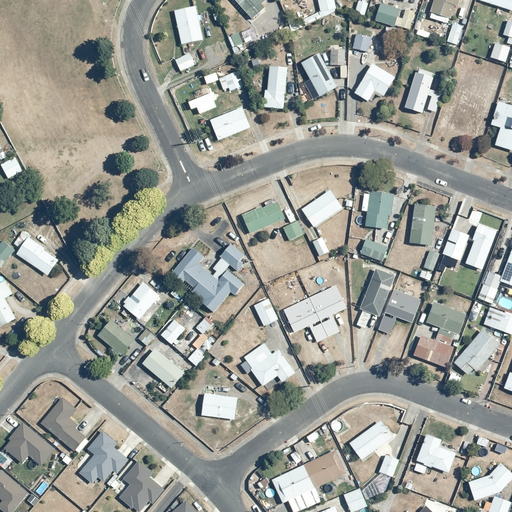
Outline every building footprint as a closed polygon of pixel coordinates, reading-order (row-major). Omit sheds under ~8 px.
[(236,0),(253,19),(266,7),(263,4),(267,0),(236,0)] [(335,10),(333,0),(317,0),(320,12),(335,10)] [(460,0),(435,0),(431,12),(452,19),(456,5),(459,6),(460,0)] [(511,0),(480,0),(481,0),(511,10),(511,0)] [(365,19),(369,3),(360,1),(355,16),(365,19)] [(382,3),(376,20),(396,27),(401,9),(382,3)] [(197,6),(175,11),(183,44),(204,39),(197,6)] [(401,26),(410,29),(416,12),(407,9),(401,26)] [(511,20),(508,19),(502,36),(511,38),(511,20)] [(458,45),(464,27),(454,24),(448,42),(458,45)] [(239,32),(228,36),(232,48),(243,44),(239,32)] [(370,38),(355,35),(353,50),(368,52),(370,38)] [(346,50),(332,49),(331,65),(346,65),(346,50)] [(177,59),(182,71),(196,65),(191,53),(177,59)] [(339,87),(321,53),(303,63),(321,97),(339,87)] [(374,64),(356,93),(369,101),(376,90),(385,96),(396,77),(374,64)] [(265,107),(285,109),(289,68),(271,66),(269,90),(267,90),(265,107)] [(244,86),(239,71),(225,76),(231,91),(244,86)] [(417,72),(406,108),(423,113),(434,78),(417,72)] [(500,78),(488,74),(485,88),(497,91),(500,78)] [(461,90),(449,121),(469,129),(475,113),(480,115),(486,99),(461,90)] [(496,145),(511,149),(511,105),(499,101),(492,124),(502,127),(496,145)] [(215,129),(220,140),(252,127),(244,109),(244,107),(212,120),(215,129)] [(22,172),(15,158),(1,165),(8,179),(22,172)] [(303,210),(315,227),(316,227),(344,208),(332,190),(303,210)] [(395,194),(371,191),(366,226),(388,229),(390,215),(392,215),(395,194)] [(243,215),(252,234),(286,219),(279,202),(264,208),(263,206),(243,215)] [(438,206),(416,204),(411,243),(433,245),(437,216),(438,206)] [(284,228),(291,240),(305,233),(299,220),(284,228)] [(467,263),(484,270),(498,231),(479,224),(473,240),(475,241),(467,263)] [(461,261),(470,235),(453,229),(444,254),(461,261)] [(29,235),(22,230),(13,243),(20,249),(17,254),(47,276),(59,260),(27,237),(29,235)] [(322,238),(314,242),(321,256),(330,251),(323,237),(322,238)] [(388,245),(366,239),(361,254),(383,261),(388,245)] [(15,251),(2,241),(0,243),(0,268),(1,269),(15,251)] [(246,255),(231,243),(221,256),(239,271),(245,264),(241,261),(246,255)] [(205,257),(194,248),(172,275),(183,284),(186,280),(196,288),(192,293),(215,312),(232,292),(236,295),(245,284),(228,270),(220,280),(200,264),(205,257)] [(434,271),(441,254),(431,250),(425,267),(434,271)] [(511,285),(511,253),(501,281),(511,285)] [(361,309),(381,317),(396,276),(377,268),(361,309)] [(453,272),(442,268),(435,285),(451,291),(455,282),(450,279),(453,272)] [(0,283),(0,328),(15,320),(4,299),(13,294),(5,281),(0,283)] [(141,319),(161,295),(145,282),(131,298),(130,296),(125,302),(127,303),(125,306),(141,319)] [(493,303),(499,289),(485,284),(479,298),(493,303)] [(333,315),(348,307),(338,285),(311,298),(322,320),(330,316),(333,315)] [(395,289),(386,312),(398,317),(413,323),(418,312),(422,300),(395,289)] [(255,305),(265,326),(279,319),(270,298),(255,305)] [(314,324),(322,320),(311,298),(285,310),(296,332),(310,325),(314,324)] [(430,315),(428,322),(442,327),(457,333),(460,334),(468,314),(435,302),(430,315)] [(511,333),(511,315),(490,307),(483,324),(511,335),(511,333)] [(398,317),(386,312),(380,330),(391,334),(398,317)] [(323,322),(330,337),(341,331),(334,317),(331,319),(323,322)] [(99,335),(123,355),(136,339),(112,319),(99,335)] [(162,335),(173,344),(186,329),(175,319),(162,335)] [(318,342),(330,337),(323,322),(315,326),(312,328),(318,342)] [(442,327),(439,333),(454,339),(457,333),(442,327)] [(484,329),(455,362),(470,375),(475,369),(478,372),(502,344),(484,329)] [(214,339),(203,331),(192,345),(203,353),(206,349),(209,352),(213,346),(211,344),(214,339)] [(439,333),(437,340),(452,346),(454,339),(439,333)] [(447,367),(455,347),(452,346),(437,340),(423,335),(415,355),(447,367)] [(157,348),(144,364),(173,388),(186,373),(157,348)] [(280,349),(252,369),(264,386),(279,376),(283,382),(296,373),(280,349)] [(240,377),(233,371),(228,376),(235,383),(240,377)] [(76,408),(69,402),(75,395),(65,386),(59,394),(62,397),(40,423),(76,452),(87,438),(74,427),(76,424),(69,417),(76,408)] [(205,393),(203,415),(236,419),(239,398),(205,393)] [(392,437),(380,421),(349,442),(361,459),(392,437)] [(55,449),(23,423),(3,447),(22,462),(29,455),(41,465),(55,449)] [(116,442),(103,431),(88,449),(95,454),(79,473),(92,484),(98,477),(104,482),(113,470),(117,473),(128,459),(113,446),(116,442)] [(441,439),(426,434),(417,462),(449,472),(456,452),(438,446),(441,439)] [(304,464),(315,488),(347,473),(336,449),(304,464)] [(399,459),(385,454),(379,472),(393,477),(399,459)] [(151,471),(138,460),(124,478),(131,484),(120,497),(137,511),(142,511),(151,502),(152,503),(164,489),(148,476),(151,471)] [(511,478),(511,473),(500,463),(490,474),(468,481),(475,500),(499,492),(511,478)] [(315,488),(304,464),(272,479),(283,503),(315,488)] [(11,511),(28,493),(0,469),(0,497),(3,500),(0,504),(0,507),(5,511),(11,511)] [(364,498),(363,496),(360,488),(344,494),(350,511),(351,511),(367,506),(364,498)] [(507,511),(511,501),(494,495),(488,511),(489,511),(507,511)] [(196,511),(186,500),(172,511),(196,511)] [(348,511),(344,502),(318,511),(348,511)]
